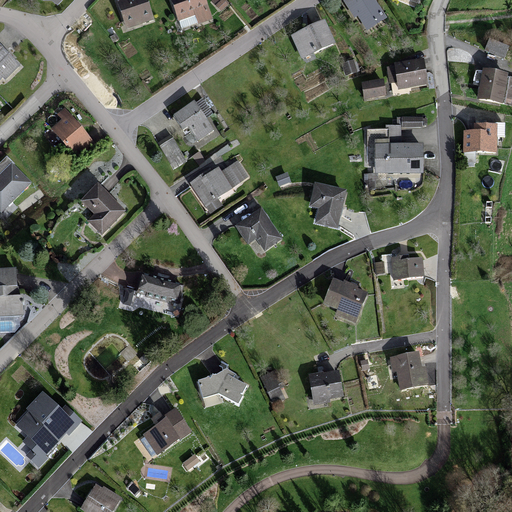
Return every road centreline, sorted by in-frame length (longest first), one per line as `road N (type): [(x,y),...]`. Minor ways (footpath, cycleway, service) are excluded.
road 1 (residential): [(441,221),(443,439),(433,471),(400,481),(334,472),(285,477),(247,493),(231,511)]
road 2 (residential): [(27,511),(161,372),(246,310)]
road 3 (residential): [(116,130),(308,0)]
road 4 (residential): [(162,198),(0,361)]
road 5 (residential): [(440,0),(433,16),(444,138),(441,221)]
road 6 (residential): [(246,310),(335,254),(441,221)]
road 7 (residential): [(162,198),(246,310)]
